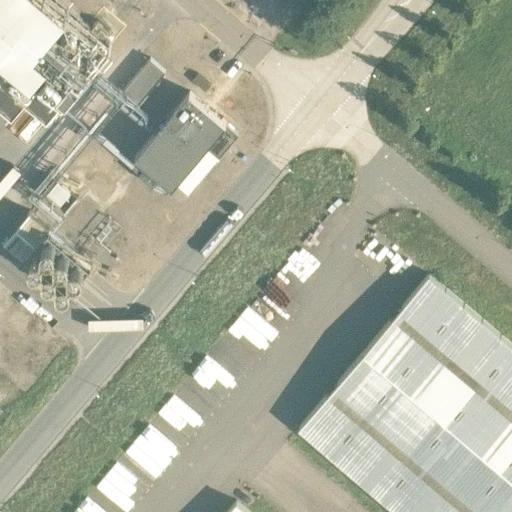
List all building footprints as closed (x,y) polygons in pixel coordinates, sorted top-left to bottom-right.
[(65,0),(0,0),(0,38),(66,94),(113,40),(65,0)] [(166,70),(150,57),(124,89),(139,102),(166,70)] [(206,90),(212,83),(199,72),(193,79),(206,90)] [(135,155),(146,165),(172,186),(206,146),(219,156),(239,132),(190,91),(135,155)] [(40,127),(55,109),(56,107),(43,96),(26,116),(40,127)] [(59,179),(45,195),(57,205),(71,189),(59,179)] [(168,193),(152,210),(169,225),(185,208),(168,193)] [(25,208),(8,244),(32,256),(42,235),(46,237),(53,221),(25,208)] [(511,511),(511,343),(429,273),(300,426),(401,511),(250,511),(236,500),(226,511),(511,511)]
